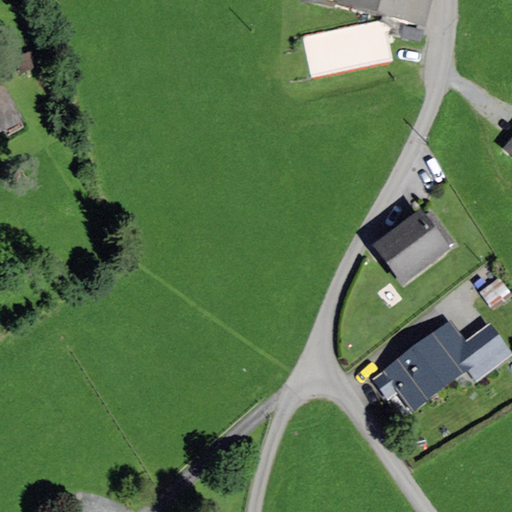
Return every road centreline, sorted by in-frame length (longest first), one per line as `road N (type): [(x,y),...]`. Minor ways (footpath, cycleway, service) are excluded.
road 1 (residential): [(445,0),(444,55),(424,124),(344,274),(315,358)]
road 2 (residential): [(315,358),(426,511)]
road 3 (residential): [(315,358),(283,406),(253,511)]
